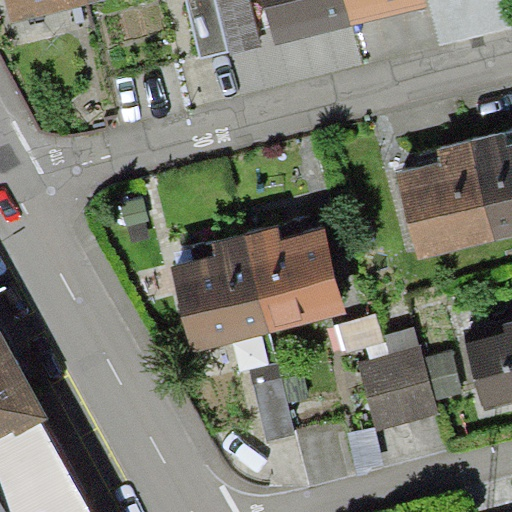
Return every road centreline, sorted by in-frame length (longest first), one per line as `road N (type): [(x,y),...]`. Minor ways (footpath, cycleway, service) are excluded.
road 1 (residential): [(1,186),(511,59)]
road 2 (residential): [(1,186),(187,511)]
road 3 (residential): [(511,449),(280,511)]
